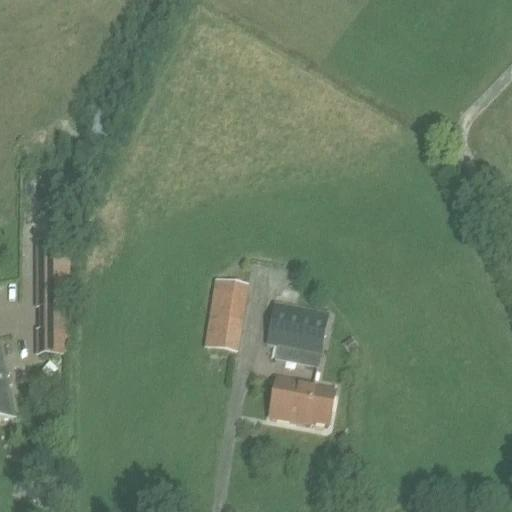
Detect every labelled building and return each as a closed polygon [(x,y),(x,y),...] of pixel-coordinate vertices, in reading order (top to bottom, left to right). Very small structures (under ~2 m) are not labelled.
[(65,358),(66,245),(41,245),(41,358),(65,358)] [(217,285),(212,318),(241,323),(247,290),(217,285)] [(268,348),(320,358),(328,317),(276,307),(268,348)] [(0,355),(0,423),(14,420),(0,355)] [(296,426),(296,422),(329,428),(330,419),(335,420),(337,408),(333,408),(335,396),(316,392),(316,390),(278,382),(270,421),(296,426)]
